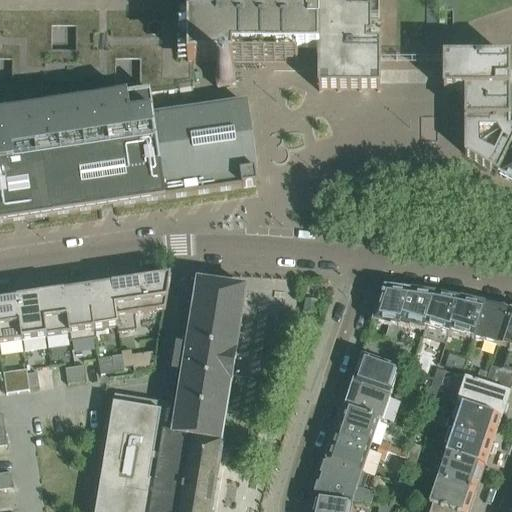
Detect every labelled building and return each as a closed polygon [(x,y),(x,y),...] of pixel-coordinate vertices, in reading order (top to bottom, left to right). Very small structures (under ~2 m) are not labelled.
[(319,54),(318,0),(187,0),(188,64),(233,64),(233,54),(298,54),(298,45),(316,45),(316,54),(319,54)] [(509,91),(509,83),(509,71),(509,70),(511,70),(511,0),(318,0),(319,54),(319,71),(380,71),(444,71),(444,83),(444,92),(465,92),(509,92),(509,91)] [(509,83),(509,71),(509,70),(509,60),(444,60),(444,71),(444,83),(444,92),(465,92),(465,156),(497,176),(497,175),(511,145),(511,132),(509,131),(509,92),(509,91),(509,83)] [(245,104),(153,117),(149,94),(0,117),(0,225),(257,188),(255,175),(256,175),(245,104)] [(511,184),(511,150),(499,177),(511,184)] [(170,279),(111,288),(117,329),(117,335),(137,332),(134,316),(165,312),(171,279),(170,279)] [(240,323),(245,295),(246,296),(246,293),(245,293),(245,292),(243,292),(243,293),(200,285),(200,284),(198,283),(198,284),(197,284),(197,286),(198,286),(192,319),(191,321),(192,322),(187,350),(178,349),(174,372),(183,374),(173,436),(172,436),(172,438),(222,447),(222,446),(221,445),(221,444),(225,418),(226,418),(226,416),(225,416),(229,388),(231,389),(236,355),(235,355),(240,325),(241,325),(241,323),(240,323)] [(117,329),(111,288),(88,291),(94,332),(95,332),(117,329)] [(399,327),(409,292),(384,289),(372,324),(389,328),(384,344),(367,340),(362,354),(390,363),(400,328),(399,327)] [(94,332),(88,291),(64,295),(70,336),(69,336),(70,344),(96,340),(95,332),(94,332)] [(424,330),(434,296),(409,292),(399,327),(400,328),(409,330),(410,329),(424,333),(425,330),(424,330)] [(70,336),(64,295),(40,298),(46,339),(69,336),(70,336)] [(424,333),(422,338),(446,345),(449,335),(460,301),(434,296),(424,330),(425,330),(424,333)] [(46,339),(40,298),(16,302),(22,343),(46,339)] [(304,311),(304,313),(316,314),(317,303),(305,301),(305,302),(304,311)] [(474,341),(484,306),(467,302),(460,301),(449,335),(465,340),(465,339),(474,341)] [(0,345),(22,343),(16,302),(0,303),(0,345)] [(498,347),(509,313),(484,306),(474,341),(483,344),(483,343),(498,347)] [(509,394),(511,385),(511,313),(509,313),(498,347),(510,352),(502,371),(491,368),(485,386),(509,394)] [(117,340),(118,355),(158,351),(156,336),(117,340)] [(415,360),(412,370),(429,375),(435,358),(418,352),(415,360)] [(412,370),(415,360),(400,356),(398,365),(412,370)] [(122,357),(112,358),(114,374),(124,373),(122,357)] [(392,396),(400,371),(361,358),(352,382),(392,396)] [(447,359),(444,369),(463,375),(466,365),(447,359)] [(84,368),(75,369),(77,385),(87,383),(84,368)] [(77,385),(75,369),(65,370),(68,386),(77,385)] [(437,400),(446,374),(437,371),(428,397),(437,400)] [(488,373),(482,371),(479,382),(485,384),(488,373)] [(37,375),(28,376),(30,392),(39,390),(37,375)] [(30,392),(28,376),(18,377),(20,393),(30,392)] [(500,420),(509,394),(485,386),(485,387),(459,378),(450,404),(462,408),(462,407),(500,420)] [(382,423),(392,396),(352,382),(343,410),(380,422),(382,423)] [(427,400),(408,394),(406,401),(424,407),(427,400)] [(217,479),(222,449),(221,449),(222,447),(172,438),(165,437),(165,433),(158,432),(161,414),(147,411),(148,402),(115,397),(96,511),(212,511),(211,511),(216,482),(218,482),(219,480),(217,479)] [(422,415),(424,407),(406,401),(403,409),(422,415)] [(493,443),(500,420),(462,407),(462,408),(454,430),(493,443)] [(343,410),(333,439),(350,445),(352,440),(372,447),(380,422),(343,410)] [(5,414),(0,416),(0,430),(10,428),(5,414)] [(446,429),(449,420),(436,416),(433,425),(446,429)] [(484,469),(493,443),(454,430),(445,456),(446,456),(484,469)] [(440,446),(415,437),(412,445),(422,448),(421,450),(438,455),(440,446)] [(333,439),(325,463),(362,475),(372,447),(352,440),(350,445),(333,439)] [(388,453),(391,446),(381,442),(379,450),(388,453)] [(413,473),(421,450),(422,448),(412,445),(408,458),(404,468),(403,470),(413,473)] [(379,450),(375,459),(385,462),(388,453),(379,450)] [(475,495),(484,469),(446,456),(438,481),(475,495)] [(362,496),(368,477),(362,475),(325,463),(315,493),(315,496),(354,502),(353,503),(368,505),(370,498),(362,496)] [(0,475),(0,483),(11,482),(10,474),(0,475)] [(469,511),(475,495),(438,481),(429,507),(433,508),(444,511),(469,511)] [(0,491),(12,490),(11,482),(0,483),(0,491)] [(414,492),(397,488),(395,496),(411,501),(414,492)] [(351,511),(353,503),(354,502),(315,496),(311,511),(351,511)]
